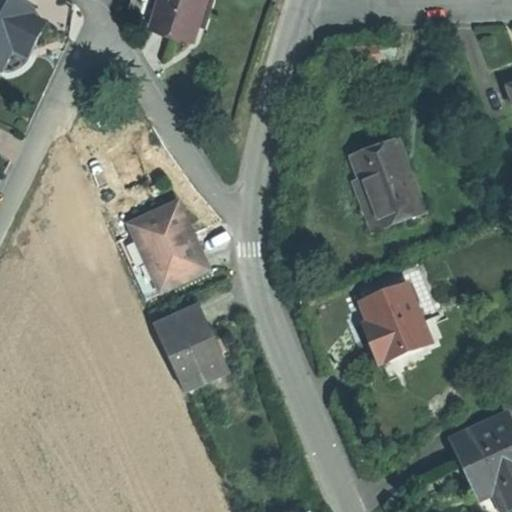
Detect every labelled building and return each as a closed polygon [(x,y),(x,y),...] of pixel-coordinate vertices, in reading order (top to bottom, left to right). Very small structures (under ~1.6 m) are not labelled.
[(0,0),(0,70),(4,73),(15,51),(21,40),(33,18),(36,12),(11,0),(0,0)] [(176,23),(197,30),(205,0),(161,0),(156,17),(176,23)] [(47,25),(33,18),(21,40),(35,47),(40,37),(47,25)] [(21,40),(15,51),(29,58),(35,47),(21,40)] [(379,62),(379,46),(348,46),(348,62),(379,62)] [(376,152),(353,161),(361,181),(354,184),(374,231),(380,229),(381,231),(427,213),(399,143),(376,152)] [(162,298),(210,276),(193,241),(178,209),(131,231),(162,298)] [(410,286),(364,304),(372,325),(366,327),(373,345),(381,364),(433,343),(410,286)] [(197,315),(156,333),(185,397),(225,379),(210,345),(197,315)] [(495,495),(511,487),(511,424),(509,417),(454,441),(468,473),(480,501),(495,495)] [(508,511),(511,510),(511,487),(495,495),(502,511),(508,511)]
